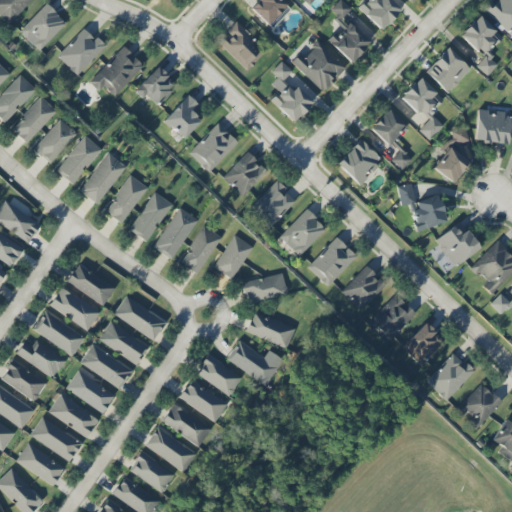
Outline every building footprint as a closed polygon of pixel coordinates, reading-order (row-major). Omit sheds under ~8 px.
[(31,0),(0,0),(0,17),(8,25),(31,0)] [(290,9),(280,0),(257,0),(249,9),(271,30),(290,9)] [(326,41),(350,63),(369,42),(342,19),(351,9),(340,0),(339,0),(328,13),(341,25),(326,41)] [(367,0),(358,10),(381,31),(400,9),(390,0),(367,0)] [(511,0),(493,0),(484,10),(511,36),(511,0)] [(65,23),(45,4),(19,32),(39,51),(65,23)] [(498,64),(486,53),(501,37),(478,16),(460,35),(484,58),(476,67),(486,77),(498,64)] [(247,71),(266,51),(234,22),(216,42),(247,71)] [(77,76),(104,47),(83,28),(56,57),(77,76)] [(302,57),(299,54),(291,61),(320,93),(345,70),(318,42),(302,57)] [(113,97),(142,66),(122,47),(88,83),(98,92),(103,87),(113,97)] [(424,71),(446,94),(469,70),(448,48),(424,71)] [(280,82),(291,73),(281,62),(270,71),(280,82)] [(0,84),(9,74),(0,65),(0,84)] [(134,91),(142,99),(145,95),(157,106),(177,85),(156,67),(134,91)] [(0,120),(4,124),(35,90),(19,75),(0,95),(0,120)] [(441,99),(419,77),(400,97),(423,119),(441,99)] [(289,82),(270,102),(293,123),(311,104),(289,82)] [(198,105),(187,95),(163,121),(183,140),(200,121),(191,113),(198,105)] [(26,144),(56,112),(40,97),(10,129),(26,144)] [(369,128),(386,146),(406,127),(389,109),(369,128)] [(507,146),(511,114),(478,110),(473,141),(507,146)] [(443,127),(432,116),(418,131),(429,141),(443,127)] [(49,164),(76,134),(59,119),(32,149),(49,164)] [(188,154),(208,173),(237,143),(217,124),(188,154)] [(466,130),(451,129),(451,141),(466,142),(466,130)] [(72,186),(101,150),(84,136),(54,172),(72,186)] [(470,152),(451,137),(439,150),(443,154),(432,168),(446,180),(470,152)] [(336,164),(358,186),(382,161),(359,140),(336,164)] [(402,171),(411,160),(400,151),(391,162),(402,171)] [(242,198),(266,172),(246,153),(222,178),(242,198)] [(126,168),(108,154),(77,190),(95,205),(126,168)] [(146,187),(128,176),(104,213),(122,225),(146,187)] [(275,182),(249,209),(269,228),(295,201),(275,182)] [(396,188),(401,208),(408,206),(416,232),(445,223),(437,196),(415,202),(410,184),(396,188)] [(145,243),(172,205),(154,192),(127,230),(145,243)] [(40,225),(4,202),(0,207),(0,225),(27,244),(40,225)] [(197,221),(178,208),(151,247),(170,260),(197,221)] [(278,238),(298,258),(325,230),(305,210),(278,238)] [(434,240),(454,268),(479,249),(460,222),(434,240)] [(180,265),(199,275),(219,236),(200,226),(180,265)] [(0,260),(11,267),(23,249),(0,234),(0,260)] [(230,280),(252,248),(234,236),(212,267),(230,280)] [(356,257),(335,237),(306,268),(327,287),(356,257)] [(470,267),(485,283),(482,286),(490,295),(511,273),(511,255),(498,241),(470,267)] [(104,305),(114,285),(76,265),(65,285),(104,305)] [(384,286),(364,267),(340,292),(360,311),(384,286)] [(287,295),(281,274),(241,284),(246,305),(287,295)] [(88,331),(99,311),(59,289),(48,308),(88,331)] [(489,305),(501,316),(511,304),(511,299),(509,303),(500,294),(489,305)] [(368,321),(387,341),(415,315),(396,295),(368,321)] [(151,342),(164,323),(125,296),(112,314),(151,342)] [(84,338),(45,311),(32,330),(71,357),(84,338)] [(245,332),(286,350),(295,329),(254,312),(245,332)] [(135,366),(147,347),(110,322),(97,340),(135,366)] [(444,342),(424,323),(404,344),(424,363),(444,342)] [(266,387),(282,360),(267,351),(264,357),(238,340),(225,361),(266,387)] [(31,347),(22,342),(15,357),(54,378),(64,359),(33,343),(31,347)] [(132,369),(90,345),(79,365),(120,389),(132,369)] [(473,372),(452,353),(425,382),(445,402),(473,372)] [(195,373),(228,397),(241,379),(208,355),(195,373)] [(46,381),(10,361),(0,380),(0,382),(35,401),(46,381)] [(65,389),(101,414),(113,397),(77,371),(65,389)] [(214,423),(226,405),(190,380),(177,398),(214,423)] [(500,403),(480,384),(456,410),(476,429),(500,403)] [(0,415),(21,429),(34,411),(0,387),(0,415)] [(88,437),(98,418),(58,396),(47,415),(88,437)] [(211,428),(173,403),(161,423),(198,447),(211,428)] [(29,436),(69,463),(81,444),(41,417),(29,436)] [(496,453),(511,463),(511,426),(504,420),(490,441),(500,447),(496,453)] [(0,449),(3,451),(14,432),(0,423),(0,449)] [(196,455),(157,428),(144,446),(183,473),(196,455)] [(64,469),(28,443),(15,461),(51,487),(64,469)] [(128,473),(163,493),(174,474),(139,453),(128,473)] [(31,511),(42,502),(10,469),(0,478),(0,489),(21,511),(31,511)] [(111,495),(135,511),(153,511),(160,502),(124,477),(111,495)] [(97,511),(123,511),(106,500),(97,511)]
